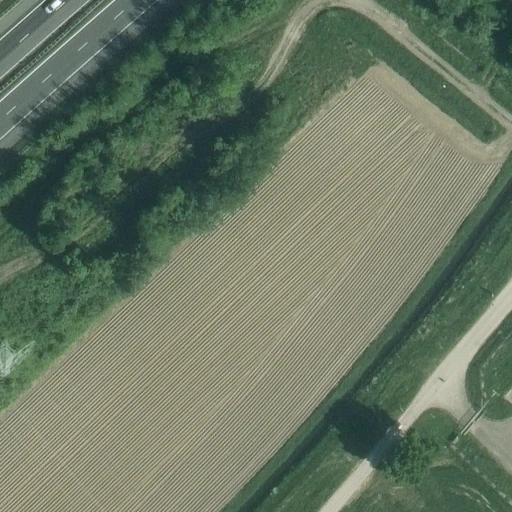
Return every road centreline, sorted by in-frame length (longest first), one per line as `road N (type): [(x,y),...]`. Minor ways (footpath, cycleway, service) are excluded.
road 1 (unclassified): [(327,511),(511,294)]
road 2 (motorway): [(0,118),(135,0)]
